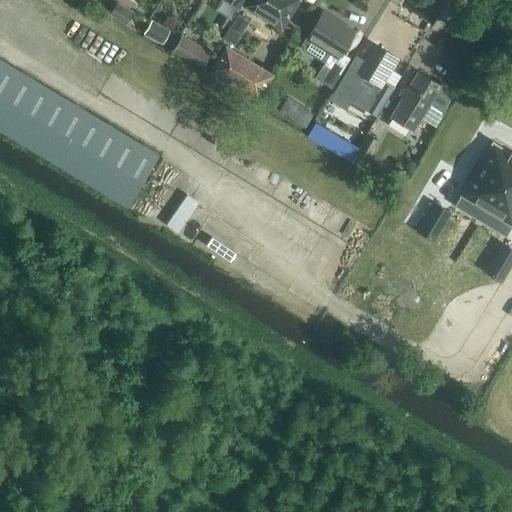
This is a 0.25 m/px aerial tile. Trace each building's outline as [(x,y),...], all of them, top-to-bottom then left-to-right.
[(247,0),(244,6),(281,30),(299,0),(247,0)] [(133,11),(116,1),(108,14),(125,24),(133,11)] [(307,36),(300,47),(325,62),(315,78),(331,88),(350,58),(342,53),(354,33),(322,13),(317,21),(307,36)] [(238,14),(232,25),(241,31),(248,20),(238,14)] [(169,31),(152,21),(145,33),(162,43),(169,31)] [(214,33),(209,42),(215,46),(220,37),(214,33)] [(209,52),(183,37),(175,51),(201,66),(209,52)] [(355,56),(330,99),(340,105),(344,107),(358,84),(376,95),(367,110),(376,115),(392,89),(383,83),(398,59),(374,45),(364,61),(355,56)] [(272,78),(227,50),(213,73),(257,101),(272,78)] [(0,129),(127,206),(159,154),(0,58),(0,129)] [(441,85),(418,72),(391,117),(413,130),(441,85)] [(300,107),(293,117),(304,124),(311,114),(300,107)] [(321,145),(329,131),(316,123),(308,136),(321,145)] [(378,141),(367,136),(357,153),(368,159),(378,141)] [(511,153),(494,142),(462,195),(488,211),(511,169),(511,153)] [(358,148),(348,143),(340,156),(350,162),(358,148)] [(511,169),(488,211),(511,225),(511,169)] [(404,170),(392,170),(392,184),(404,184),(404,170)] [(430,209),(413,237),(430,247),(447,219),(430,209)] [(511,258),(498,250),(481,278),(498,288),(511,264),(511,258)]
